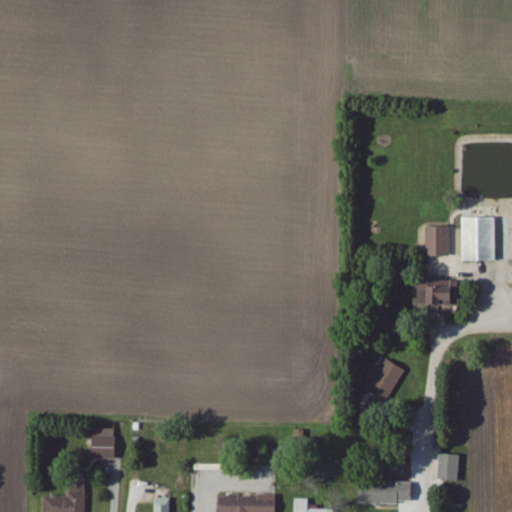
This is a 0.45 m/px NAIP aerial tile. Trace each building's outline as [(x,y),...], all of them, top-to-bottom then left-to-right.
[(460,218),(460,262),(495,261),(494,217),(460,218)] [(425,256),(448,256),(447,226),(424,227),(425,256)] [(411,304),(438,305),(438,312),(455,312),(456,281),(412,279),(411,304)] [(365,381),(369,383),(365,392),(386,402),(401,369),(383,360),(379,369),(372,366),(365,381)] [(90,459),(112,459),(113,429),(90,429),(90,459)] [(458,455),(436,455),(435,480),(457,481),(458,455)] [(41,511),(83,511),(84,483),(68,482),(68,496),(42,496),(41,511)] [(356,504),(410,504),(410,483),(356,484),(356,504)] [(273,511),(274,497),(217,495),(216,511),(273,511)] [(168,511),(169,499),(153,499),(152,511),(168,511)] [(307,509),(307,500),(293,499),(292,511),(333,511),(333,510),(307,509)]
